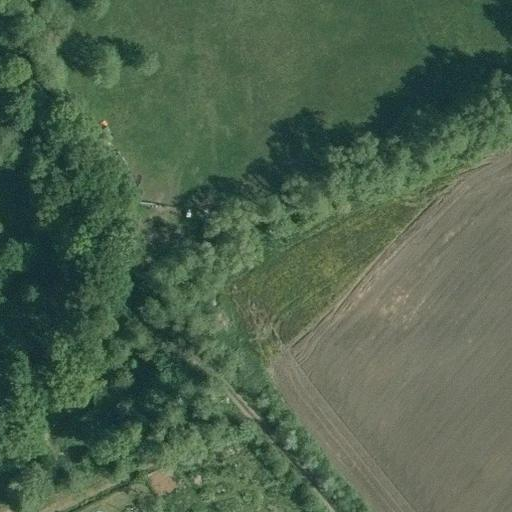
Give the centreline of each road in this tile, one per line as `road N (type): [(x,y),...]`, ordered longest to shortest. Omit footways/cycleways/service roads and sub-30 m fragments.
road 1 (track): [(252,415),(127,297),(4,0)]
road 2 (track): [(252,415),(63,511)]
road 3 (track): [(335,511),(252,415)]
